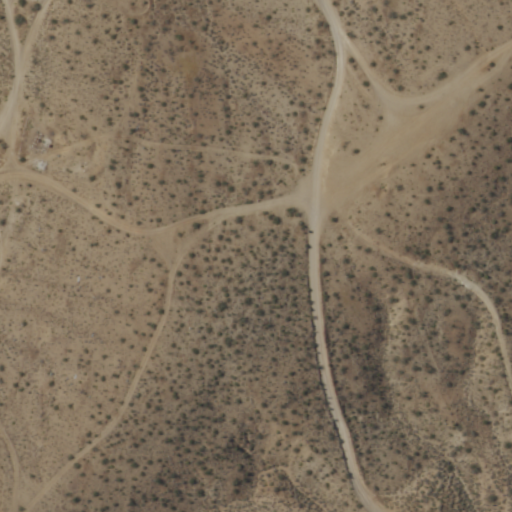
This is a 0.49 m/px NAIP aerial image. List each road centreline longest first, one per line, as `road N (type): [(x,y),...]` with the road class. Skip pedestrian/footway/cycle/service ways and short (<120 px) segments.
road 1 (track): [(47,0),(23,70),(10,161),(14,210),(0,264),(14,173)]
road 2 (track): [(14,173),(34,175),(129,233),(283,201),(314,202)]
road 3 (residential): [(511,384),(481,299),(441,274),(382,254),(314,202)]
road 4 (track): [(314,202),(380,157),(486,51),(511,37)]
road 5 (residential): [(314,202),(339,78),(325,0)]
road 6 (track): [(335,28),(411,129)]
